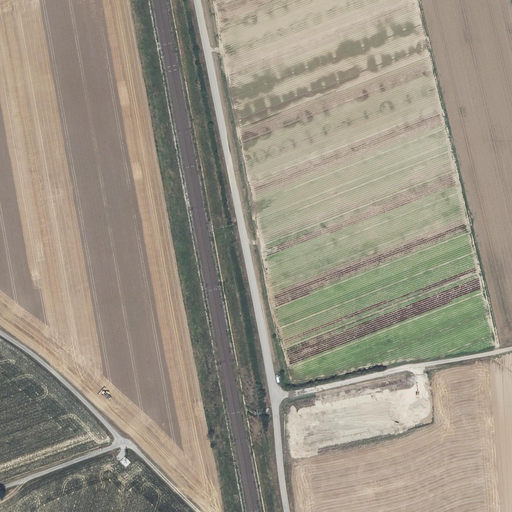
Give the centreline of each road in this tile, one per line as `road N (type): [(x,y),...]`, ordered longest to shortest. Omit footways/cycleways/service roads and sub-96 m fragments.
road 1 (unclassified): [(286,511),(274,396),(197,0)]
road 2 (track): [(274,396),(511,348)]
road 3 (unclassified): [(0,331),(123,439)]
road 4 (unclassified): [(123,439),(0,487)]
